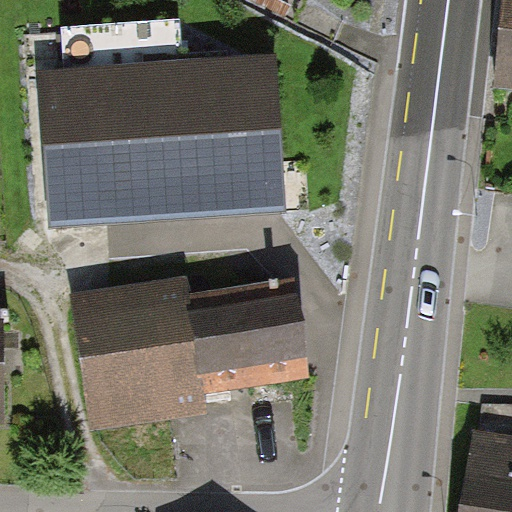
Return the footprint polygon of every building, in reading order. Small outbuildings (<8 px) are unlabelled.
[(511,0),(506,0),(499,91),(511,92),(511,0)] [(197,19),(22,31),(37,233),(296,215),(287,65),(234,41),(199,44),(197,19)] [(198,282),(81,302),(104,435),(218,416),(214,391),(320,373),(305,284),(201,302),(198,282)] [(21,301),(0,301),(0,426),(23,426),(21,301)] [(511,511),(511,436),(487,432),(472,511),(511,511)]
